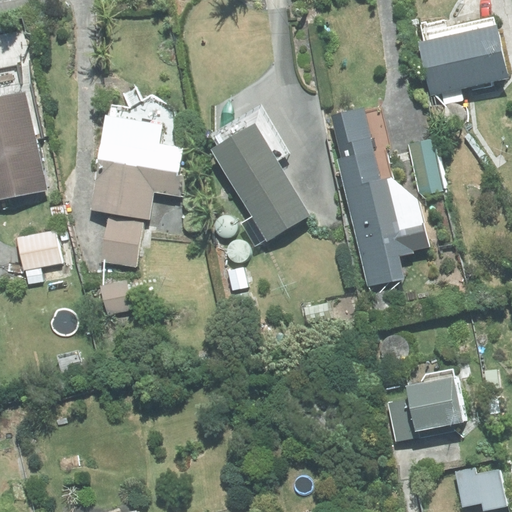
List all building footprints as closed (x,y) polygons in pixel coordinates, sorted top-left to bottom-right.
[(511,75),(501,28),(422,45),(434,97),(511,79),(511,75)] [(0,202),(49,193),(30,94),(0,100),(0,202)] [(370,111),(335,118),(344,162),(341,162),(370,289),(407,280),(402,258),(416,255),(416,252),(434,248),(423,201),(397,180),(386,182),(370,111)] [(187,150),(162,146),(166,128),(110,117),(93,212),(112,215),(103,267),(136,273),(145,220),(150,221),(155,193),(183,199),(187,179),(181,178),(187,150)] [(259,125),(215,151),(270,243),(314,217),(259,125)] [(438,140),(411,145),(420,193),(425,196),(448,192),(438,140)] [(258,256),(230,209),(211,221),(239,268),(258,256)] [(67,213),(54,213),(54,222),(67,221),(67,213)] [(57,233),(20,239),(26,273),(27,272),(29,285),(44,283),(42,269),(62,264),(57,233)] [(75,251),(65,253),(67,264),(77,262),(75,251)] [(239,279),(232,280),(235,291),(242,290),(239,279)] [(130,283),(104,289),(110,316),(136,310),(130,283)] [(380,333),(370,334),(371,345),(381,344),(380,333)] [(450,382),(412,389),(414,400),(391,404),(398,444),(459,432),(450,382)] [(457,474),(464,508),(484,504),(485,511),(488,511),(509,508),(502,471),(479,476),(478,469),(457,474)]
